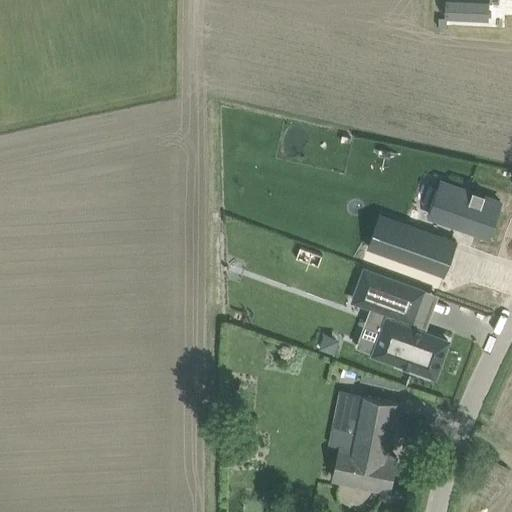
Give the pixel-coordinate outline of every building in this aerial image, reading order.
[(446,0),(446,16),(489,18),(489,0),(446,0)] [(511,17),(509,17),(501,66),(511,68),(511,17)] [(67,20),(0,31),(0,114),(81,101),(67,20)] [(511,118),(511,68),(501,66),(493,115),(511,118)] [(472,230),(478,232),(489,235),(501,201),(443,180),(440,188),(431,215),(450,222),(446,233),(468,241),(472,230)] [(366,249),(442,275),(454,241),(378,215),(366,249)] [(413,320),(424,290),(366,268),(355,299),(371,305),(356,345),(375,353),(376,352),(398,360),(396,363),(431,376),(432,372),(436,373),(448,339),(426,331),(407,325),(409,319),(413,320)] [(349,448),(341,447),(334,478),(391,489),(397,456),(390,454),(401,401),(360,393),(349,448)] [(228,450),(236,451),(238,440),(230,439),(228,450)] [(484,459),(477,490),(497,495),(504,464),(484,459)]
